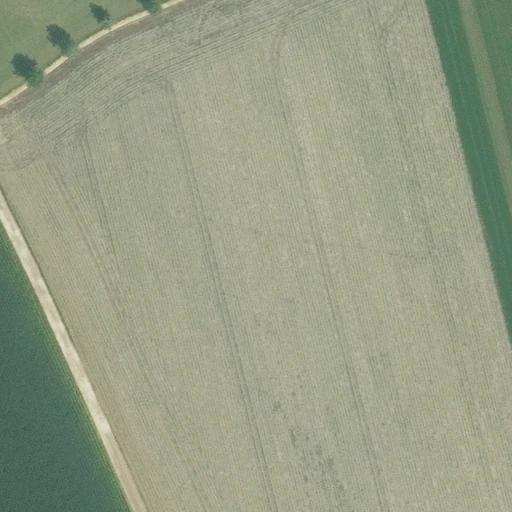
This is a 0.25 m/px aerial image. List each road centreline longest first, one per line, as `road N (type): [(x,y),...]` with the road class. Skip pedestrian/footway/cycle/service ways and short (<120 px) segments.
road 1 (track): [(139,511),(0,198)]
road 2 (track): [(0,59),(109,0)]
